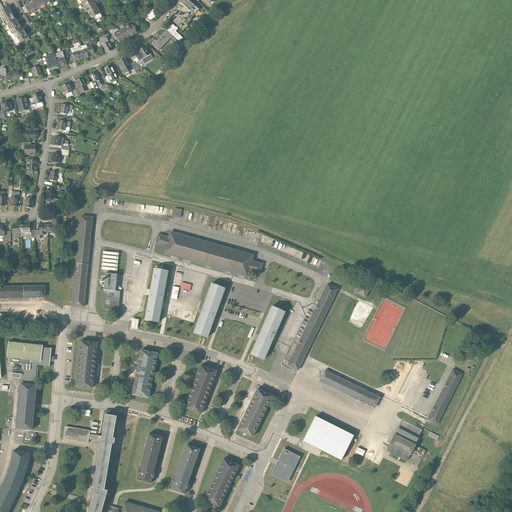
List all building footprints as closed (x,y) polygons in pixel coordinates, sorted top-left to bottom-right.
[(35,13),(41,10),(35,0),(31,0),(29,2),(35,13)] [(35,0),(41,10),(46,7),(42,0),(35,0)] [(95,3),(92,0),(88,0),(82,4),(85,8),(95,3)] [(189,1),(184,6),(194,15),(199,10),(189,1)] [(30,16),(35,13),(29,2),(23,4),(24,7),(28,14),(30,16)] [(88,13),(90,12),(97,8),(95,3),(85,8),(88,13)] [(184,6),(180,11),(190,20),(194,15),(184,6)] [(0,16),(0,17),(10,12),(8,7),(4,9),(0,11),(0,16)] [(100,13),(97,8),(90,12),(92,17),(94,17),(100,13)] [(154,11),(148,17),(151,20),(157,14),(154,11)] [(180,11),(176,16),(177,17),(186,25),(190,20),(180,11)] [(0,17),(3,22),(13,16),(10,12),(0,17)] [(16,21),(13,16),(3,22),(6,26),(7,26),(16,21)] [(177,17),(173,22),(183,31),(187,26),(186,25),(177,17)] [(7,26),(9,30),(19,25),(17,20),(16,21),(7,26)] [(22,29),(19,25),(9,30),(12,35),(13,34),(22,29)] [(128,25),(126,27),(131,36),(137,33),(132,25),(128,25)] [(155,40),(151,44),(159,51),(169,39),(171,41),(170,43),(176,48),(177,47),(179,48),(185,42),(186,42),(189,39),(186,36),(187,35),(184,32),(180,36),(176,32),(178,30),(178,28),(177,27),(176,28),(172,25),(165,33),(164,32),(162,34),(163,35),(156,42),(155,40)] [(126,39),(131,36),(126,27),(120,30),(126,39)] [(13,34),(16,39),(26,33),(23,29),(22,29),(13,34)] [(120,43),(126,39),(120,30),(114,33),(115,35),(114,35),(116,40),(118,39),(120,43)] [(28,38),(26,33),(16,39),(18,43),(28,38)] [(95,40),(92,42),(93,45),(94,45),(96,50),(99,49),(99,48),(100,47),(98,42),(96,43),(95,40)] [(109,43),(103,46),(106,53),(112,50),(109,44),(109,43)] [(145,46),(138,51),(139,53),(135,55),(136,56),(139,61),(150,54),(145,46)] [(77,52),(72,53),(73,56),(75,61),(79,60),(85,58),(82,50),(77,52)] [(62,52),(54,55),(58,67),(66,65),(62,52)] [(136,56),(131,58),(137,63),(140,67),(153,59),(150,54),(139,61),(136,56)] [(54,55),(45,58),(47,63),(49,70),(58,67),(54,55)] [(47,63),(45,58),(37,60),(39,66),(47,63)] [(125,58),(118,62),(124,74),(131,70),(125,58)] [(104,69),(108,76),(111,82),(117,79),(111,65),(104,69)] [(31,69),(34,76),(41,74),(39,66),(31,69)] [(26,71),(18,72),(18,75),(22,74),(22,78),(23,80),(29,79),(26,71)] [(98,71),(89,75),(93,83),(95,82),(97,88),(104,85),(98,71)] [(19,79),(19,78),(22,78),(22,74),(18,75),(18,72),(9,73),(10,80),(19,79)] [(9,73),(1,74),(2,81),(10,80),(9,73)] [(75,81),(78,89),(80,94),(87,91),(85,86),(82,78),(75,81)] [(68,84),(61,87),(65,98),(72,95),(71,92),(72,92),(72,91),(68,84)] [(71,92),(72,95),(74,98),(81,95),(80,94),(78,89),(72,91),(72,92),(71,92)] [(39,94),(32,96),(33,98),(35,104),(42,102),(39,94)] [(24,98),(17,100),(19,109),(27,107),(24,98)] [(10,101),(3,103),(5,112),(13,110),(10,101)] [(71,106),(69,106),(63,105),(61,105),(60,113),(67,114),(67,111),(70,111),(72,110),(72,107),(71,106)] [(66,122),(59,121),(57,130),(64,131),(65,128),(66,122)] [(29,130),(26,130),(26,133),(23,133),(23,137),(26,137),(26,140),(29,140),(29,137),(32,137),(32,140),(36,140),(36,130),(32,131),(32,132),(29,132),(29,130)] [(65,141),(65,138),(56,137),(55,145),(62,146),(67,147),(68,142),(65,141)] [(36,146),(25,146),(25,155),(36,155),(36,146)] [(60,155),(53,154),(52,162),(59,163),(61,155),(60,155)] [(36,172),(36,161),(27,161),(26,172),(36,172)] [(58,173),(51,172),(49,180),(57,181),(58,173)] [(56,190),(48,189),(46,198),(54,199),(56,190)] [(19,198),(11,198),(10,206),(18,207),(19,198)] [(33,199),(26,198),(24,207),(32,208),(33,199)] [(181,211),(174,210),(173,217),(180,218),(181,211)] [(92,217),(79,216),(70,308),(83,309),(92,217)] [(52,218),(52,224),(52,232),(61,232),(61,218),(52,218)] [(45,232),(52,232),(52,224),(39,225),(39,235),(45,235),(45,232)] [(155,246),(164,248),(162,254),(247,278),(249,272),(260,275),(264,264),(252,261),(254,255),(169,231),(167,237),(158,234),(155,246)] [(168,271),(153,268),(144,321),(158,323),(168,271)] [(116,275),(104,274),(103,287),(103,290),(105,290),(115,291),(116,275)] [(0,297),(47,297),(47,285),(0,285),(0,297)] [(299,372),(338,290),(327,285),(287,366),(299,372)] [(369,289),(360,285),(355,294),(364,298),(369,289)] [(226,291),(212,286),(195,336),(209,340),(226,291)] [(118,308),(120,291),(115,291),(105,290),(103,309),(118,310),(118,308)] [(278,309),(271,306),(250,354),(264,361),(273,339),(285,312),(278,309)] [(97,341),(78,340),(74,387),(93,389),(97,341)] [(43,346),(8,343),(6,360),(9,360),(9,364),(23,365),(21,385),(20,385),(15,431),(33,433),(38,387),(36,387),(38,367),(50,368),(52,350),(42,349),(43,346)] [(157,352),(139,349),(130,396),(149,399),(157,352)] [(217,371),(200,365),(184,409),(201,415),(217,371)] [(463,375),(453,370),(427,421),(438,426),(463,375)] [(380,398),(324,371),(319,383),(375,410),(380,398)] [(272,397),(257,389),(237,430),(252,437),(272,397)] [(92,493),(95,494),(89,511),(100,511),(102,509),(103,504),(107,491),(103,490),(111,443),(113,443),(114,438),(112,438),(116,416),(104,414),(101,436),(100,441),(92,493)] [(353,435),(314,416),(302,442),(341,460),(353,435)] [(90,431),(65,427),(63,439),(88,443),(89,439),(89,434),(90,431)] [(419,440),(398,429),(385,451),(406,463),(419,440)] [(162,438),(148,434),(139,470),(138,470),(137,474),(138,475),(137,480),(150,483),(152,478),(153,478),(154,474),(153,474),(162,438)] [(199,448),(185,443),(170,489),(184,494),(199,448)] [(300,457),(284,449),(278,460),(280,461),(274,474),(286,480),(292,467),(294,468),(300,457)] [(0,511),(10,511),(11,510),(24,481),(30,456),(13,453),(10,466),(5,478),(0,490),(0,511)] [(238,466),(224,459),(204,500),(219,507),(238,466)] [(121,511),(156,511),(124,503),(122,510),(121,511)]
